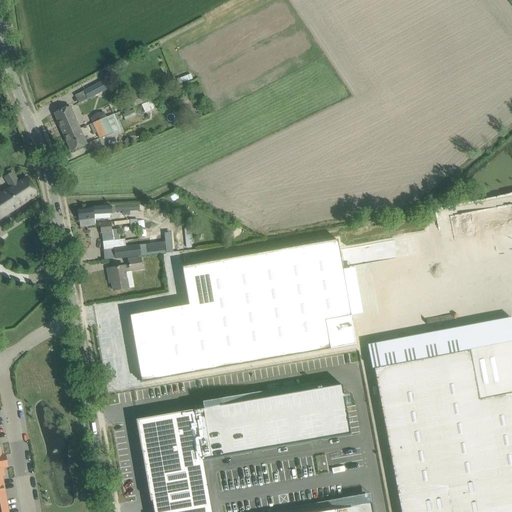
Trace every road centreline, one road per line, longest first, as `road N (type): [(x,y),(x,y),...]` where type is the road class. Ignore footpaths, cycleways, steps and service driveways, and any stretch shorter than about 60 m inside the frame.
road 1 (tertiary): [(76,321),(47,165),(12,77),(0,12)]
road 2 (tertiary): [(109,511),(76,321)]
road 3 (unclassified): [(7,361),(25,511)]
